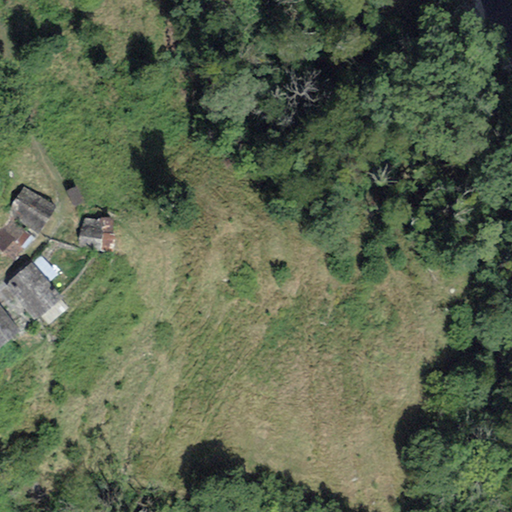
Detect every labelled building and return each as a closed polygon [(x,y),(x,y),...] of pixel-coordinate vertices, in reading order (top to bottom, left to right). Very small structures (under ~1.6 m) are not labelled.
[(55,208),(25,187),(7,213),(36,234),(55,208)] [(110,252),(114,220),(82,216),(79,248),(110,252)] [(34,242),(10,219),(0,228),(0,250),(14,264),(34,242)] [(31,263),(3,286),(34,322),(62,299),(31,263)] [(0,307),(0,347),(20,332),(0,307)]
